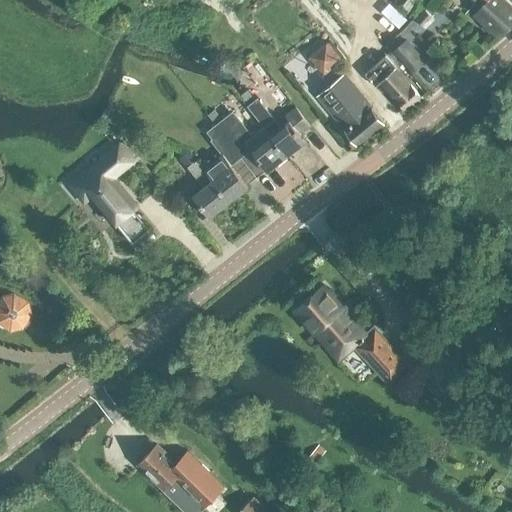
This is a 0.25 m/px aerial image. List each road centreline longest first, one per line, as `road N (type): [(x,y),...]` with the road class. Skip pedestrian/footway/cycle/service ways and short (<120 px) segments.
road 1 (tertiary): [(0,450),(511,47)]
road 2 (track): [(0,209),(17,216),(128,350)]
